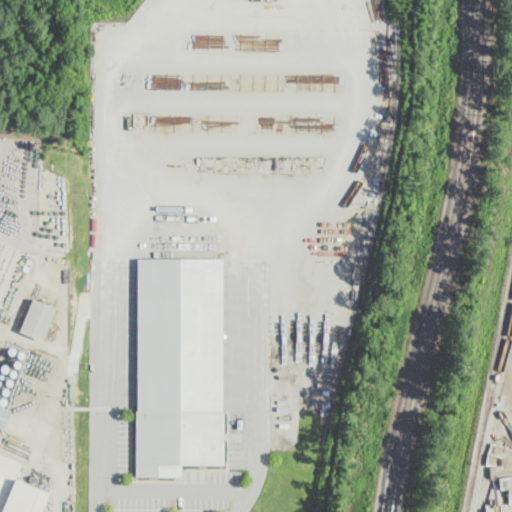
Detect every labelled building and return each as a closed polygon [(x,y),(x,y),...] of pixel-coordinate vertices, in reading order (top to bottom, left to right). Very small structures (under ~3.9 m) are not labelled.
[(224,408),(225,409),(225,462),(182,462),(182,475),(137,475),(137,409),(138,409),(139,257),(224,257),(224,408)] [(58,309),(44,341),(20,331),(34,299),(58,309)] [(4,427),(0,425),(0,403),(12,408),(4,427)] [(0,511),(0,475),(16,482),(17,478),(52,492),(43,511),(0,511)] [(31,475),(40,477),(38,483),(29,480),(31,475)] [(501,488),(508,488),(509,494),(511,493),(511,475),(500,476),(501,488)]
